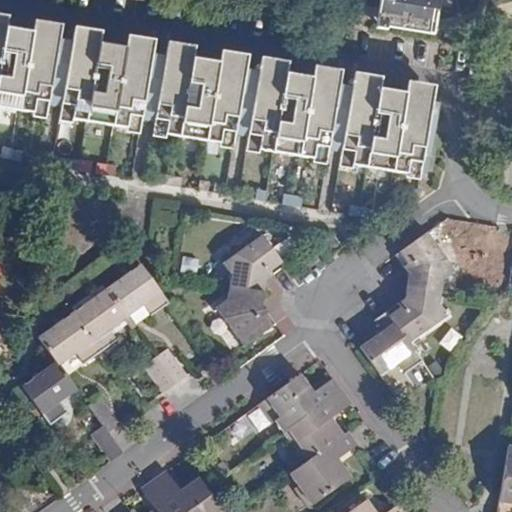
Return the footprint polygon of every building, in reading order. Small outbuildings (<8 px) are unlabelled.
[(380,0),(376,25),(433,34),(438,0),(380,0)] [(59,38),(0,28),(0,107),(34,114),(35,105),(47,107),(59,38)] [(72,40),(60,109),(73,111),(71,120),(127,129),(129,120),(141,122),(152,53),(72,40)] [(165,135),(220,144),(221,135),(234,137),(245,69),(166,56),(154,124),(166,126),(165,135)] [(259,141),(258,150),(313,159),(315,150),(327,153),(338,84),(258,71),(247,139),(259,141)] [(406,174),(408,165),(421,168),(432,99),(352,86),(340,155),(353,157),(351,166),(406,174)] [(13,151),(11,160),(21,162),(23,152),(13,151)] [(70,160),(68,170),(73,170),(78,171),(79,161),(70,160)] [(97,164),(95,174),(104,176),(114,177),(116,167),(97,164)] [(163,175),(161,185),(180,188),(182,178),(163,175)] [(199,181),(198,191),(207,192),(209,182),(199,181)] [(255,200),(265,202),(266,192),(256,190),(255,200)] [(282,204),(300,207),(302,197),(283,194),(282,204)] [(349,216),(368,219),(369,209),(350,206),(349,216)] [(343,248),(331,233),(317,244),(328,258),(328,259),(343,248)] [(463,273),(435,233),(403,256),(417,275),(416,280),(415,287),(449,293),(451,281),(463,273)] [(274,289),(294,273),(271,241),(232,270),(240,282),(238,293),(273,299),(274,295),(274,289)] [(168,303),(158,289),(140,265),(106,289),(126,317),(143,305),(150,315),(168,303)] [(449,293),(415,287),(413,300),(405,306),(395,313),(417,345),(456,317),(447,306),(449,293)] [(126,317),(106,289),(72,314),(100,351),(116,340),(108,330),(126,317)] [(273,299),(238,293),(236,306),(225,314),(252,353),(281,333),(273,322),(277,319),(271,311),(272,304),(273,299)] [(368,348),(388,376),(406,362),(414,374),(430,363),(417,345),(395,313),(390,316),(383,321),(391,332),(368,348)] [(100,351),(72,314),(39,338),(56,362),(59,365),(76,353),(83,363),(100,351)] [(167,349),(155,358),(175,385),(187,376),(167,349)] [(175,385),(155,358),(143,367),(163,394),(175,385)] [(59,365),(56,362),(22,386),(49,424),(66,413),(58,402),(76,389),(59,365)] [(283,432),(284,433),(342,391),(339,387),(333,379),(313,393),(300,375),(259,405),(271,423),(274,421),(283,432)] [(288,447),(302,466),(344,436),(330,417),(351,404),(347,398),(342,391),(284,433),(292,444),(288,447)] [(109,433),(120,424),(100,396),(88,406),(102,426),(107,433),(109,433)] [(90,435),(110,462),(122,453),(107,433),(102,426),(90,435)] [(336,459),(358,444),(355,440),(349,432),(344,436),(302,466),(290,474),(298,486),(295,489),(308,507),(349,477),(336,459)] [(511,511),(511,446),(507,446),(496,511),(511,511)] [(222,511),(198,478),(180,491),(168,475),(166,472),(153,480),(175,511),(222,511)] [(175,511),(153,480),(141,489),(143,493),(155,509),(150,511),(175,511)] [(406,511),(404,509),(400,503),(388,511),(374,511),(366,500),(349,511),(406,511)]
